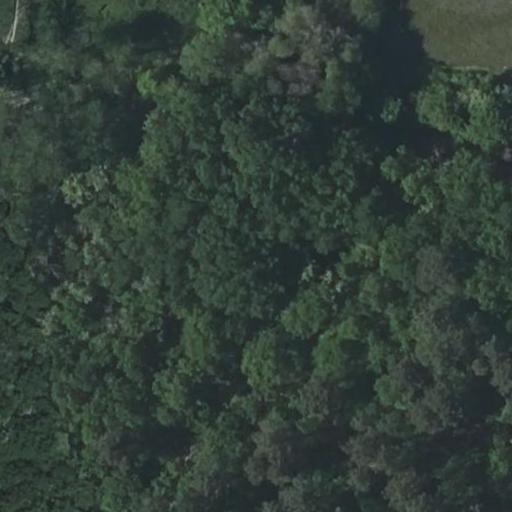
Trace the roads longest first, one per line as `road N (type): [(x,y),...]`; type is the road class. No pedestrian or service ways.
road 1 (unknown): [(393,149),(300,297),(216,377),(192,431),(119,511)]
road 2 (track): [(393,149),(511,166)]
